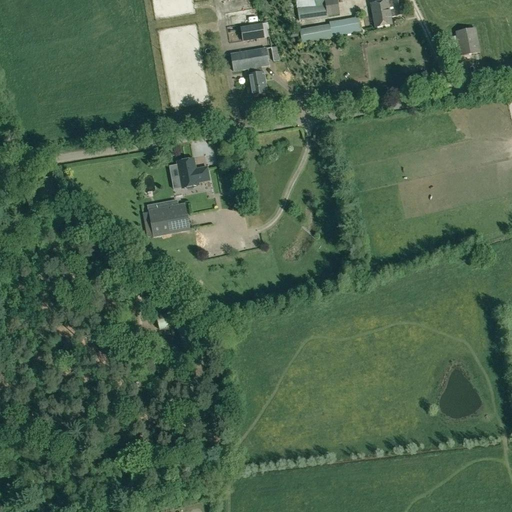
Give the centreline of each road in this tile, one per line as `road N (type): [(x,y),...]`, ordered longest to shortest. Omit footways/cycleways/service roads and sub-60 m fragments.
road 1 (unclassified): [(0,167),(511,87)]
road 2 (track): [(44,179),(135,283),(142,319)]
